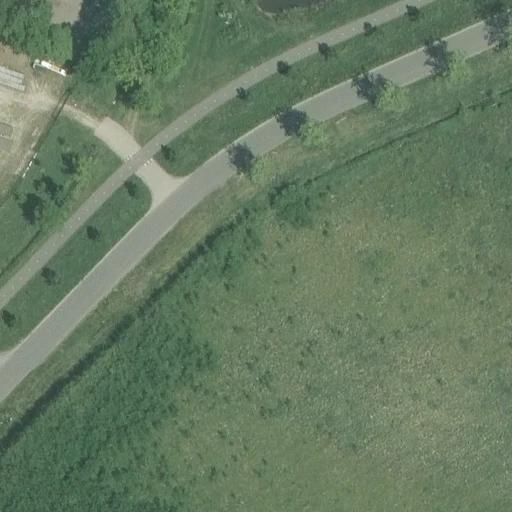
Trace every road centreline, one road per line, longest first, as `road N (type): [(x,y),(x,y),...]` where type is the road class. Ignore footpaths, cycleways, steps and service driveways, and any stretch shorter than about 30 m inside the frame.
road 1 (unclassified): [(179,199),(267,134),(511,22)]
road 2 (unclassified): [(0,382),(179,199)]
road 3 (track): [(119,141),(162,31),(166,0)]
